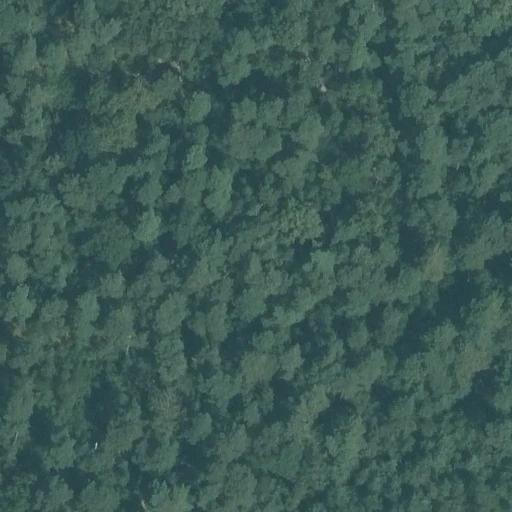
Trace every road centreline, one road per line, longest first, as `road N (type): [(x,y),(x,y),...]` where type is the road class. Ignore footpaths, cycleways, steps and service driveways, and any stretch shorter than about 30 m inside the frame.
road 1 (track): [(511,337),(345,142),(294,42),(286,0)]
road 2 (track): [(0,191),(235,0)]
road 3 (track): [(306,511),(511,369)]
